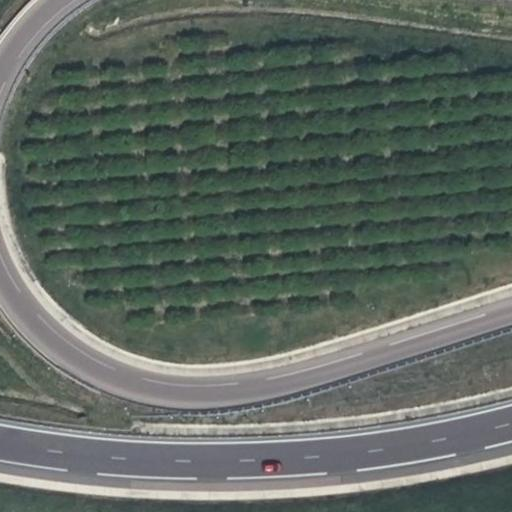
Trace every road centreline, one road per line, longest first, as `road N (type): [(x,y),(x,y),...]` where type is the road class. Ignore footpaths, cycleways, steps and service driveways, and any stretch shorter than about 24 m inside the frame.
road 1 (motorway): [(511,312),(282,385),(202,397),(145,391),(86,366),(49,339),(0,273)]
road 2 (motorway): [(0,444),(245,461),(382,450),(511,423)]
